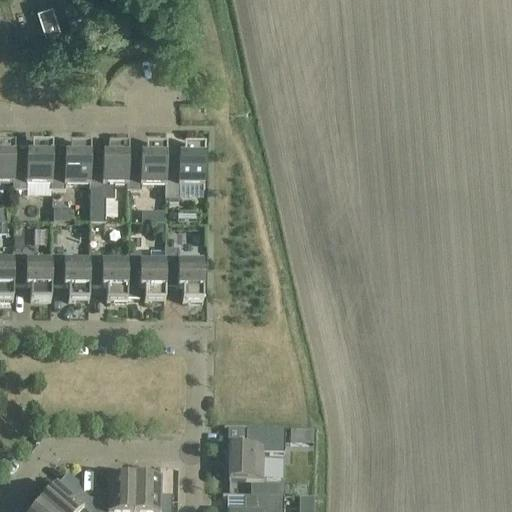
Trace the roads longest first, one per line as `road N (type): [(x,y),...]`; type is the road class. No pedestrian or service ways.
road 1 (residential): [(192,460),(196,343),(0,337)]
road 2 (residential): [(9,511),(60,457),(192,460)]
road 3 (residential): [(0,119),(155,121),(155,98)]
